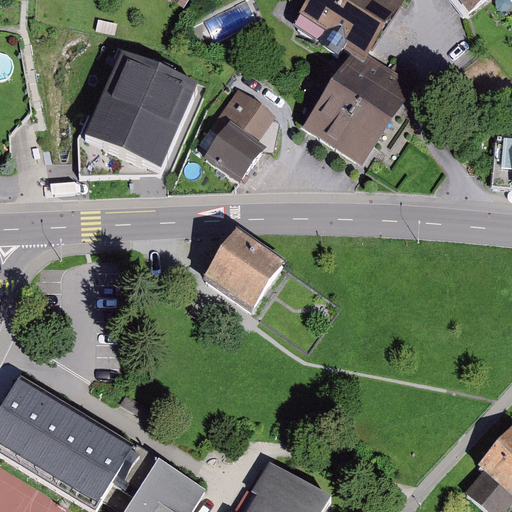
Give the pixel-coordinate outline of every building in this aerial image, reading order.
[(412,6),(402,0),(329,0),(311,27),(370,67),(412,6)] [(504,0),(460,0),(477,21),(504,0)] [(121,59),(85,156),(160,188),(200,94),(121,59)] [(418,110),(367,75),(324,138),(375,173),(418,110)] [(278,125),(243,98),(221,127),(236,139),(215,166),(247,190),(275,154),(263,145),(278,125)] [(511,150),(505,150),(500,192),(511,193),(511,150)] [(280,278),(236,246),(207,286),(251,318),(280,278)] [(106,511),(136,463),(24,395),(0,435),(0,455),(94,511),(106,511)] [(511,511),(511,438),(469,489),(495,511),(511,511)] [(191,511),(201,497),(159,472),(135,511),(328,511),(329,510),(267,474),(251,501),(257,505),(253,511),(191,511)]
